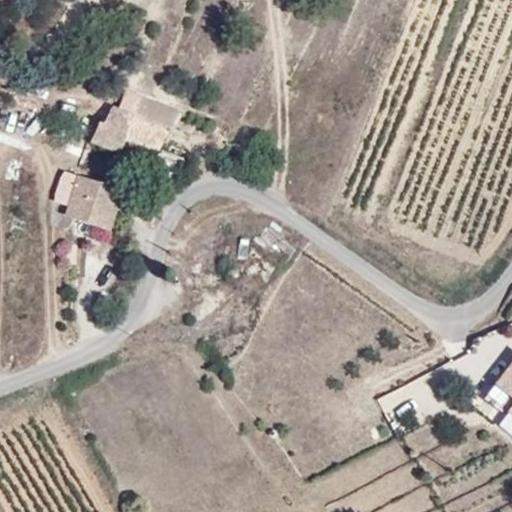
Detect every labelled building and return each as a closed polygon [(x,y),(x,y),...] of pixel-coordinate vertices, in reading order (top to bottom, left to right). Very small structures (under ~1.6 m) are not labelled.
[(0,95),(10,99),(15,75),(0,71),(0,95)] [(159,130),(168,111),(140,99),(135,107),(125,103),(120,113),(137,121),(159,130)] [(125,155),(137,121),(120,113),(115,111),(108,129),(100,128),(93,148),(122,160),(125,155)] [(172,136),(181,116),(168,111),(159,130),(172,136)] [(165,155),(172,136),(159,130),(137,121),(125,155),(181,178),(187,163),(165,155)] [(163,199),(167,187),(154,182),(149,195),(163,199)] [(126,197),(84,183),(73,214),(81,226),(114,235),(126,197)] [(511,374),(488,402),(507,419),(511,419),(511,418),(511,374)]
